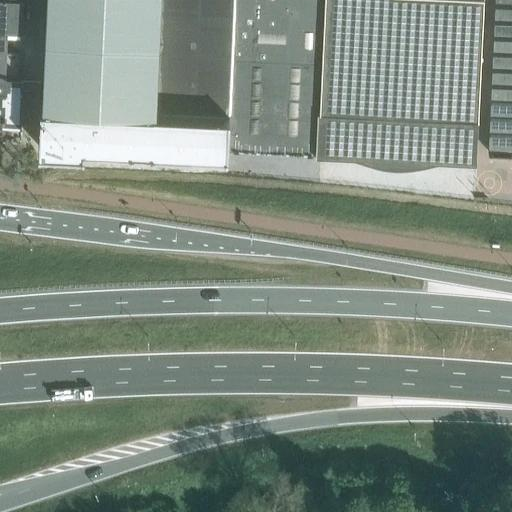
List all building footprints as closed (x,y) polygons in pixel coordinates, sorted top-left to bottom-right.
[(29,0),(0,0),(0,105),(2,105),(2,121),(21,122),(23,82),(18,82),(19,50),(7,49),(8,32),(23,33),(24,2),(30,2),(29,0)] [(58,0),(52,129),(153,134),(155,108),(220,111),(228,112),(234,0),(58,0)] [(320,61),(322,0),(234,0),(228,112),(227,149),(316,153),(318,109),(320,61)] [(482,0),(324,0),(320,107),(316,153),(475,160),(476,140),(478,94),(482,0)] [(511,0),(494,0),(488,150),(511,150),(511,0)]
